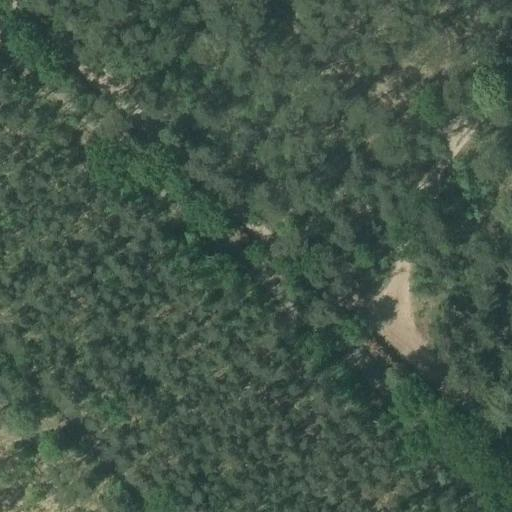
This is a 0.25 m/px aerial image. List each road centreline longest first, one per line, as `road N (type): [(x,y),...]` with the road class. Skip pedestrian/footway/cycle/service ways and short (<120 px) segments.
road 1 (unclassified): [(480,511),(0,46)]
road 2 (unknown): [(144,511),(0,344)]
